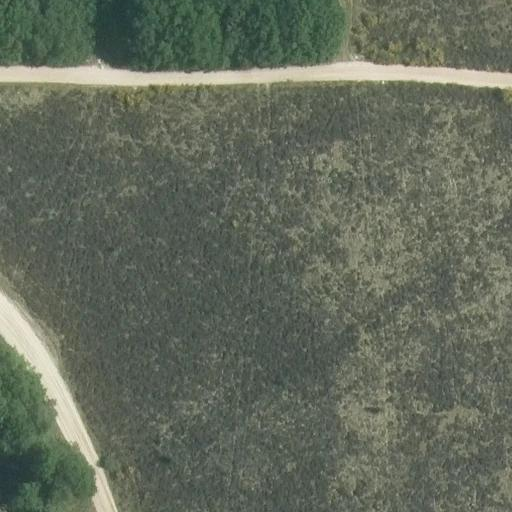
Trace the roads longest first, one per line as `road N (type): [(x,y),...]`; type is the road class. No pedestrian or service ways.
road 1 (track): [(511,83),(393,72),(0,75)]
road 2 (track): [(0,314),(45,375),(106,511)]
